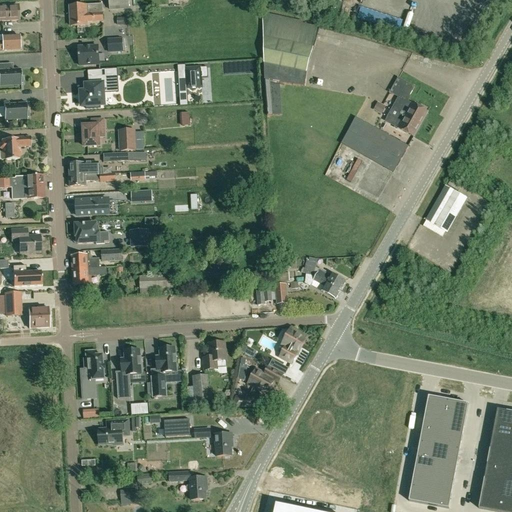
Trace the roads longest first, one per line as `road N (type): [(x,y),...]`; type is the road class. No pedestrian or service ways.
road 1 (unclassified): [(341,319),(511,26)]
road 2 (residential): [(64,336),(45,0)]
road 3 (unclassified): [(64,336),(341,319)]
road 4 (unclassified): [(511,382),(356,352),(331,337)]
road 5 (unclassified): [(73,511),(64,336)]
road 6 (unclassified): [(261,461),(331,337)]
